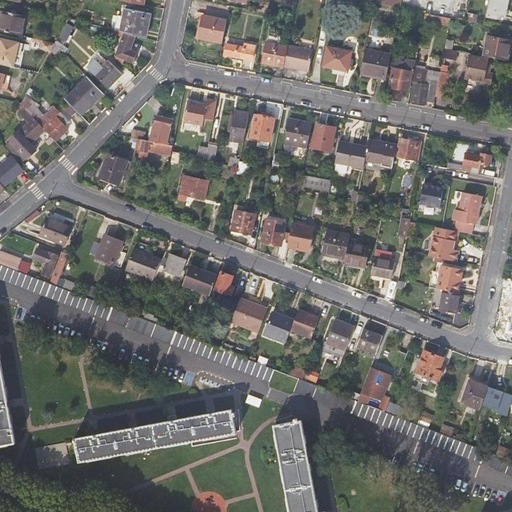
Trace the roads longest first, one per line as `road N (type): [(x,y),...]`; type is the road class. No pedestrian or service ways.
road 1 (residential): [(477,347),(53,180)]
road 2 (residential): [(163,66),(511,137)]
road 3 (residential): [(511,174),(477,347)]
road 4 (residential): [(163,66),(53,180)]
